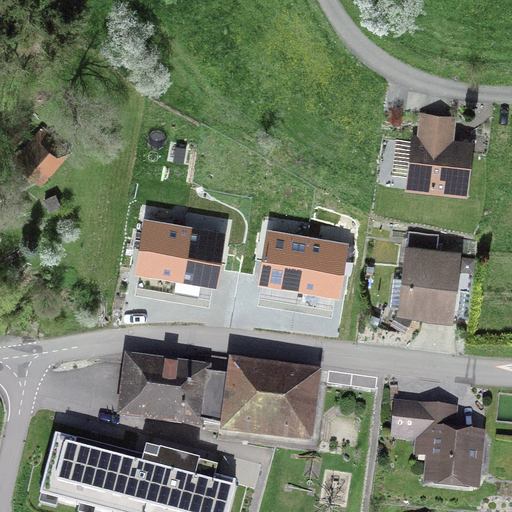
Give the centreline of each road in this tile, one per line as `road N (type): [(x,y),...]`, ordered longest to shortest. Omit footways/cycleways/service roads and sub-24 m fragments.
road 1 (residential): [(19,359),(141,336),(215,338),(511,376)]
road 2 (residential): [(327,0),(343,33),(396,81),(511,99)]
road 3 (residential): [(0,504),(22,406),(19,359)]
